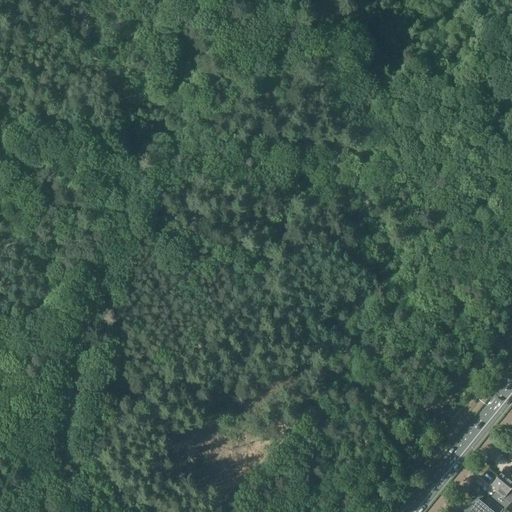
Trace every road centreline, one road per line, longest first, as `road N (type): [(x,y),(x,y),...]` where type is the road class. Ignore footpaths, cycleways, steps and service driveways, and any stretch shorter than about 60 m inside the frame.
road 1 (primary): [(411,511),(511,391)]
road 2 (residential): [(433,511),(511,414)]
